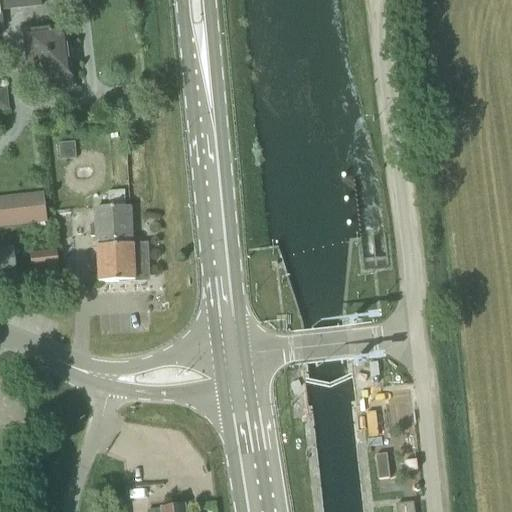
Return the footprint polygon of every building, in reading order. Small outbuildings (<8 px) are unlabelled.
[(0,0),(0,10),(37,6),(35,0),(0,0)] [(38,36),(24,38),(29,84),(45,82),(46,91),(49,91),(69,88),(67,76),(68,76),(63,33),(52,34),(52,29),(38,31),(38,36)] [(74,144),(58,145),(59,161),(75,160),(74,144)] [(0,228),(47,224),(43,193),(0,197),(0,228)] [(109,194),(110,207),(125,206),(124,193),(109,194)] [(131,246),(129,208),(93,209),(94,228),(88,228),(88,237),(96,237),(98,284),(134,282),(134,280),(146,280),(145,248),(133,248),(133,246),(131,246)] [(0,274),(15,273),(12,247),(0,248),(0,274)] [(30,255),(31,271),(58,269),(56,253),(30,255)] [(346,306),(347,322),(379,320),(377,283),(352,285),(353,305),(346,306)] [(381,394),(358,394),(359,407),(411,405),(410,385),(381,386),(381,394)]
